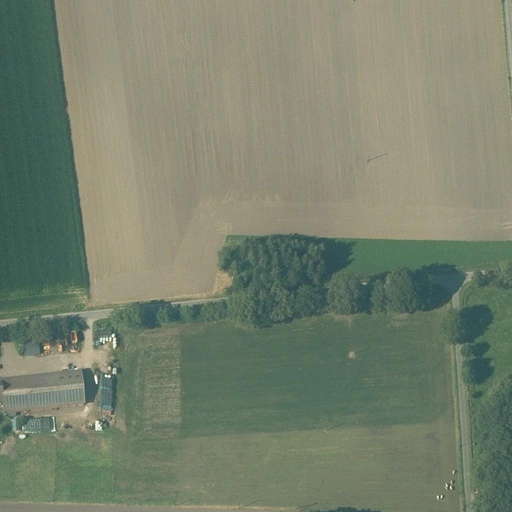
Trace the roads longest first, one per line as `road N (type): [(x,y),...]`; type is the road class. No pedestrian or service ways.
road 1 (unclassified): [(0,325),(451,278)]
road 2 (unclassified): [(451,278),(469,511)]
